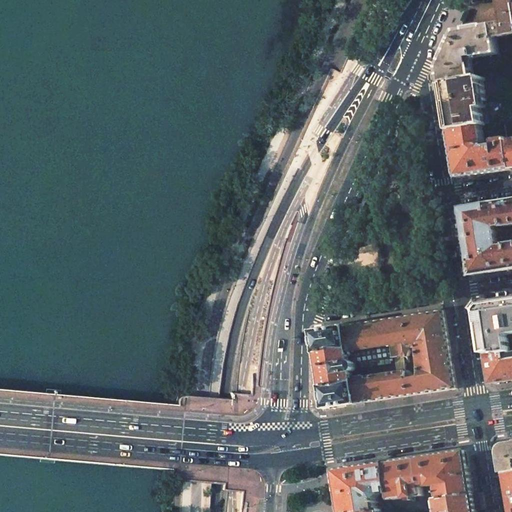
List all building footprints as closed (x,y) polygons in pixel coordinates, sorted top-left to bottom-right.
[(456,39),(445,62),(444,62),(441,69),(444,85),(475,79),(473,58),(500,54),(498,39),(504,38),(511,37),(508,23),(502,24),(486,27),(486,25),(467,28),(467,30),(458,31),(455,38),(456,39)] [(451,131),(483,126),(505,122),(511,120),(511,109),(511,100),(508,86),(507,74),(475,79),(444,85),(451,131)] [(451,131),(458,178),(459,178),(511,169),(511,158),(508,138),(496,140),(495,141),(495,142),(495,145),(489,146),(489,147),(485,144),(483,126),(451,131)] [(511,269),(511,200),(463,208),(473,276),(511,269)] [(479,310),(486,354),(502,351),(502,353),(511,351),(511,300),(483,305),(479,310)] [(358,404),(458,389),(445,311),(345,326),(350,361),(353,361),(355,363),(356,365),(357,367),(356,370),(354,371),(352,372),(358,404)] [(317,354),(322,386),(325,409),(358,404),(352,372),(354,371),(356,370),(357,367),(356,365),(355,363),(353,361),(350,361),(345,326),(313,331),(316,354),(317,354)] [(502,351),(486,354),(490,384),(511,380),(511,351),(502,353),(502,351)] [(511,443),(502,456),(502,457),(505,472),(511,471),(511,443)] [(474,493),(468,451),(467,451),(467,450),(466,450),(419,457),(424,487),(435,486),(436,488),(439,488),(440,498),(440,499),(474,493)] [(419,457),(386,462),(390,493),(391,500),(392,500),(412,498),(412,501),(416,501),(416,497),(424,496),(425,495),(424,487),(419,457)] [(341,511),(362,511),(381,509),(382,509),(381,507),(381,506),(378,506),(378,503),(379,503),(379,501),(378,500),(377,500),(377,499),(379,496),(382,499),(384,499),(383,494),(390,493),(386,462),(337,470),(336,470),(336,471),(341,511)] [(436,499),(437,511),(477,511),(474,493),(440,499),(440,498),(436,499)]
